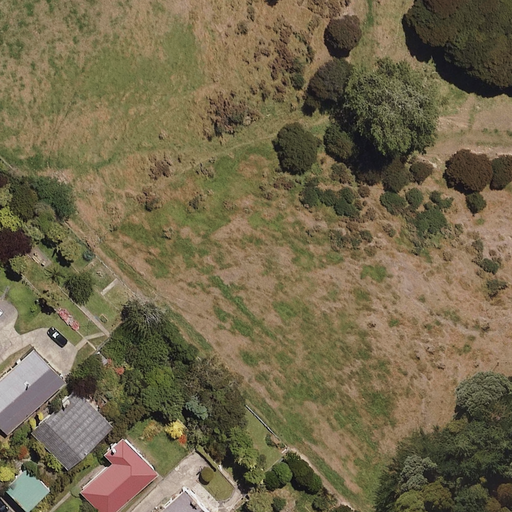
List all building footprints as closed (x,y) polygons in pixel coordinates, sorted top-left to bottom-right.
[(64,376),(32,343),(0,374),(0,424),(7,432),(64,376)] [(107,358),(96,348),(85,360),(96,370),(107,358)] [(111,423),(73,384),(28,427),(66,466),(111,423)] [(104,450),(113,459),(81,490),(102,511),(111,511),(157,468),(122,432),(104,450)] [(49,485),(24,462),(3,485),(28,508),(49,485)] [(212,511),(184,483),(154,511),(212,511)]
